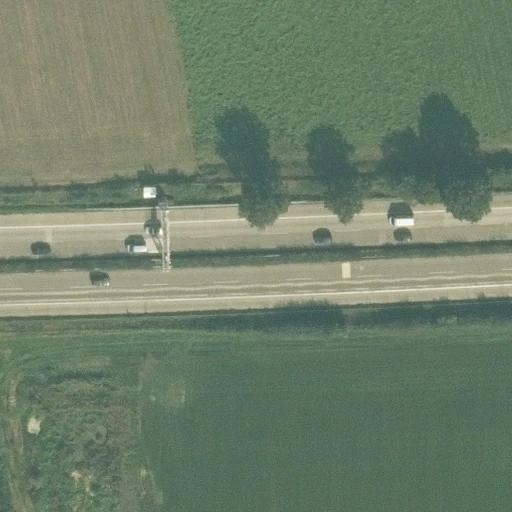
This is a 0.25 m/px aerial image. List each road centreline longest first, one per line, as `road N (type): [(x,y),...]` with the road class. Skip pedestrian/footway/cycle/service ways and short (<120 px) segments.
road 1 (motorway): [(511,224),(0,242)]
road 2 (motorway): [(0,288),(511,271)]
